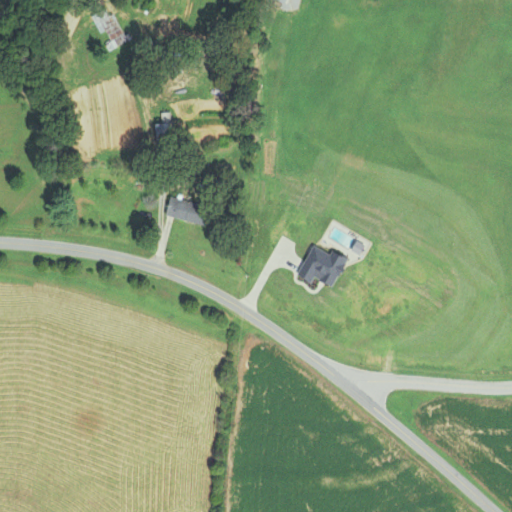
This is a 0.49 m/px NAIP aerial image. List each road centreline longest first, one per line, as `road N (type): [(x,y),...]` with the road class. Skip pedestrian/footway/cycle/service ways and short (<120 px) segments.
road 1 (residential): [(345,378),(201,284),(96,251),(0,240)]
road 2 (residential): [(494,511),(345,378)]
road 3 (residential): [(511,386),(345,378)]
